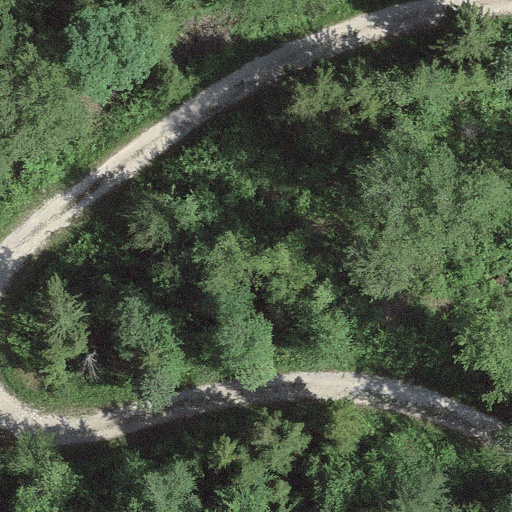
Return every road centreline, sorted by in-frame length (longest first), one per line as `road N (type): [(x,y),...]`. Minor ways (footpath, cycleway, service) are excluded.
road 1 (track): [(0,282),(221,90),(419,11),(477,0)]
road 2 (track): [(511,448),(411,397),(277,391),(44,423),(0,390)]
